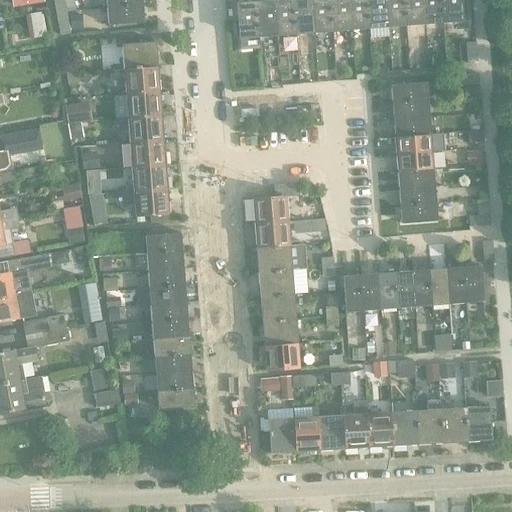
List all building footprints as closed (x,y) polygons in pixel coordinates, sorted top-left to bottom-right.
[(64,12),(61,0),(52,0),(55,13),(64,12)] [(143,5),(142,0),(106,0),(107,8),(143,5)] [(296,34),(293,0),(274,2),(277,36),(296,34)] [(314,33),(311,0),(297,0),(293,0),(296,34),(314,33)] [(333,31),(330,0),(311,0),(314,33),(333,31)] [(351,30),(348,0),(330,0),(333,31),(351,30)] [(369,29),(367,0),(348,0),(351,30),(369,29)] [(388,27),(386,0),(367,0),(369,29),(370,39),(389,37),(388,27)] [(406,26),(404,0),(386,0),(388,27),(406,26)] [(425,24),(422,0),(404,0),(406,26),(425,24)] [(443,23),(440,0),(422,0),(425,24),(443,23)] [(462,21),(460,0),(440,0),(443,23),(462,21)] [(277,36),(274,2),(256,3),(259,37),(277,36)] [(256,3),(237,5),(240,39),(241,49),(259,48),(259,37),(256,3)] [(144,23),(143,5),(107,8),(109,26),(144,23)] [(68,35),(64,12),(55,13),(59,36),(68,35)] [(42,13),(29,15),(33,38),(45,36),(42,13)] [(158,66),(156,42),(122,45),(124,69),(158,66)] [(77,73),(75,65),(65,67),(66,75),(77,73)] [(160,90),(158,66),(124,69),(126,92),(160,90)] [(79,82),(77,73),(66,75),(68,84),(79,82)] [(428,100),(427,83),(391,86),(392,103),(428,100)] [(162,114),(160,90),(126,92),(128,117),(162,114)] [(429,117),(428,100),(392,103),(393,119),(429,117)] [(89,102),(64,106),(67,122),(68,125),(81,123),(92,121),(89,102)] [(164,140),(162,114),(128,117),(130,143),(164,140)] [(431,134),(429,117),(393,119),(395,136),(431,134)] [(81,123),(68,125),(71,140),(84,138),(81,123)] [(432,151),(431,134),(395,136),(396,154),(432,151)] [(165,164),(164,140),(130,143),(132,167),(165,164)] [(433,169),(432,151),(396,154),(397,171),(433,169)] [(481,152),(466,152),(467,165),(482,164),(485,163),(484,153),(481,153),(481,152)] [(97,153),(81,156),(84,170),(84,171),(92,170),(100,168),(97,153)] [(167,189),(165,164),(132,167),(134,192),(167,189)] [(435,187),(433,169),(397,171),(399,189),(435,187)] [(100,170),(88,171),(88,180),(101,179),(100,170)] [(17,179),(15,171),(4,173),(5,181),(17,179)] [(288,222),(286,197),(299,196),(298,184),(274,186),(275,198),(253,200),(254,224),(288,222)] [(436,204),(435,187),(399,189),(400,207),(436,204)] [(169,215),(167,189),(134,192),(121,193),(122,205),(134,204),(136,218),(150,216),(151,223),(168,222),(168,215),(169,215)] [(102,197),(90,200),(92,210),(101,208),(104,204),(102,197)] [(488,200),(476,201),(478,216),(479,216),(484,216),(489,215),(488,200)] [(437,222),(436,204),(400,207),(402,225),(437,222)] [(64,207),(69,243),(85,240),(80,205),(64,207)] [(0,213),(0,221),(16,219),(14,211),(0,213)] [(4,246),(2,231),(18,228),(16,219),(0,221),(0,259),(15,257),(12,244),(4,246)] [(323,228),(322,220),(311,221),(312,229),(323,228)] [(290,246),(288,222),(254,224),(256,249),(290,246)] [(182,251),(181,234),(145,237),(146,254),(182,251)] [(15,254),(31,251),(29,239),(13,241),(15,254)] [(304,245),(290,246),(256,249),(258,273),(292,271),(306,270),(304,245)] [(184,268),(182,251),(146,254),(148,271),(184,268)] [(0,298),(31,293),(27,273),(53,268),(50,254),(31,258),(7,262),(0,263),(0,298)] [(333,268),(333,259),(322,260),(322,268),(333,268)] [(111,260),(100,260),(100,274),(102,274),(112,273),(111,260)] [(484,302),(481,266),(463,268),(466,304),(484,302)] [(185,285),(184,268),(148,271),(149,288),(185,285)] [(334,276),(333,268),(322,268),(323,277),(334,276)] [(466,304),(463,268),(446,269),(448,305),(466,304)] [(448,305),(446,269),(428,270),(430,306),(448,305)] [(430,306),(428,270),(411,272),(413,308),(430,306)] [(294,295),(292,271),(258,273),(260,297),(294,295)] [(413,308),(411,272),(394,273),(397,309),(413,308)] [(397,309),(394,273),(378,274),(381,310),(397,309)] [(381,310),(378,274),(360,276),(362,311),(381,310)] [(362,311),(360,276),(343,277),(345,313),(362,311)] [(115,291),(115,280),(103,280),(104,291),(115,291)] [(186,303),(185,285),(149,288),(150,306),(186,303)] [(0,322),(35,316),(32,302),(31,293),(0,298),(0,322)] [(99,295),(81,299),(86,323),(104,319),(99,295)] [(296,319),(294,295),(260,297),(262,322),(296,319)] [(119,305),(118,298),(107,299),(108,307),(119,305)] [(188,320),(186,303),(150,306),(152,323),(188,320)] [(337,316),(337,307),(326,308),(326,317),(337,316)] [(121,319),(120,312),(109,313),(110,321),(121,319)] [(64,315),(23,323),(25,334),(66,327),(64,315)] [(338,325),(337,316),(326,317),(327,326),(338,325)] [(298,345),(296,319),(262,322),(264,347),(298,345)] [(189,338),(188,320),(152,323),(153,341),(189,338)] [(105,323),(94,325),(96,333),(107,331),(105,323)] [(37,359),(35,347),(70,340),(68,327),(66,327),(25,334),(28,348),(0,353),(0,383),(25,379),(22,362),(37,359)] [(125,339),(124,331),(113,333),(114,341),(125,339)] [(451,351),(450,336),(434,337),(436,353),(451,351)] [(190,356),(189,338),(153,341),(155,359),(190,356)] [(394,355),(393,343),(383,344),(384,356),(394,355)] [(300,369),(298,345),(264,347),(266,372),(300,369)] [(363,359),(363,350),(352,351),(352,359),(363,359)] [(192,373),(190,356),(155,359),(156,376),(192,373)] [(341,366),(340,357),(329,358),(330,367),(341,366)] [(414,378),(413,367),(413,362),(397,363),(398,374),(398,379),(414,378)] [(386,375),(385,363),(375,364),(376,376),(386,375)] [(398,374),(397,363),(388,363),(389,374),(398,374)] [(476,375),(475,363),(463,364),(464,376),(476,375)] [(453,377),(452,365),(440,366),(441,378),(453,377)] [(439,381),(438,372),(438,366),(430,366),(431,382),(439,381)] [(107,389),(103,369),(90,372),(94,391),(107,389)] [(193,390),(192,373),(156,376),(157,393),(193,390)] [(350,384),(349,373),(340,374),(341,385),(350,384)] [(341,385),(340,374),(331,374),(332,385),(341,385)] [(0,414),(46,406),(43,394),(40,376),(25,379),(0,383),(0,414)] [(316,376),(291,377),(292,389),(316,388),(316,376)] [(292,399),(290,378),(281,379),(283,400),(292,399)] [(134,384),(123,385),(124,396),(135,395),(134,384)] [(194,407),(193,390),(157,393),(159,410),(194,407)] [(120,404),(118,391),(94,395),(97,409),(120,404)] [(138,397),(125,398),(126,408),(139,407),(138,397)] [(442,444),(440,410),(440,401),(427,402),(427,411),(415,412),(417,445),(442,444)] [(369,448),(367,414),(366,402),(353,403),(354,415),(342,416),(344,450),(369,448)] [(492,441),(490,407),(466,409),(468,442),(492,441)] [(468,442),(466,409),(440,410),(442,444),(468,442)] [(96,412),(87,414),(88,422),(97,420),(96,412)] [(417,445),(415,412),(391,413),(393,447),(417,445)] [(393,447),(391,413),(367,414),(369,448),(393,447)] [(344,450),(342,416),(318,417),(320,451),(344,450)] [(320,451),(318,417),(293,419),(295,453),(320,451)] [(295,453),(293,419),(268,420),(271,454),(295,453)]
